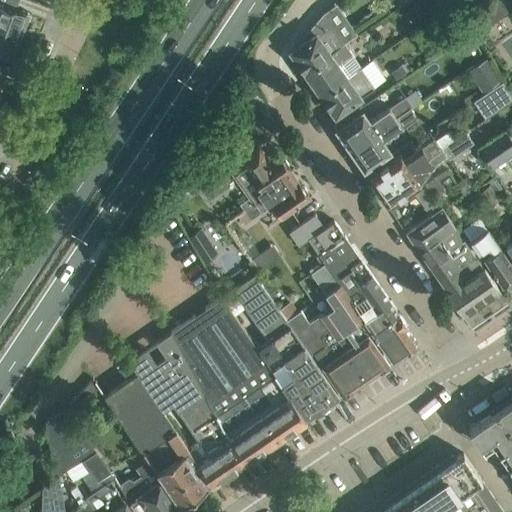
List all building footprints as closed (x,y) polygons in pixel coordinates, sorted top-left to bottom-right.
[(17,0),(0,0),(0,25),(19,33),(27,12),(15,7),(17,0)] [(436,0),(412,0),(411,2),(424,21),(442,8),(436,0)] [(446,0),(453,8),(462,0),(446,0)] [(483,28),(508,12),(500,0),(497,0),(475,15),(483,28)] [(308,39),(291,51),(292,52),(295,55),(293,56),(296,60),(295,63),(299,69),(302,69),(303,71),(329,53),(329,52),(343,42),(344,42),(323,12),(304,34),(308,39)] [(0,51),(10,55),(19,33),(0,25),(0,51)] [(474,41),(463,49),(473,63),(483,56),(474,41)] [(360,67),(343,42),(329,52),(329,53),(303,71),(309,80),(309,83),(312,88),(315,88),(320,95),(359,67),(360,67)] [(486,58),(468,71),(476,83),(495,71),(486,58)] [(351,102),(373,87),(359,67),(320,95),(321,97),(321,100),(324,105),(327,106),(329,108),(330,108),(335,114),(351,102)] [(511,97),(511,96),(502,82),(488,91),(498,107),(511,97)] [(344,140),(350,148),(396,117),(412,106),(412,105),(406,95),(369,121),(362,111),(337,129),(338,131),(337,134),(341,139),(344,140)] [(362,166),(364,168),(389,151),(383,141),(419,116),(412,106),(396,117),(350,148),(356,157),(355,160),(359,165),(362,166)] [(236,115),(241,121),(251,114),(246,107),(236,115)] [(452,139),(377,191),(387,206),(404,194),(420,183),(422,184),(433,167),(447,157),(454,152),(455,154),(474,142),(466,130),(452,139)] [(435,138),(422,147),(412,154),(412,155),(404,160),(399,153),(367,176),(377,191),(452,139),(446,131),(435,138)] [(237,132),(212,149),(222,164),(247,146),(237,132)] [(511,142),(506,134),(481,152),(492,169),(511,156),(511,142)] [(249,197),(240,204),(244,210),(237,216),(237,217),(295,177),(288,168),(289,164),(285,159),(281,158),(280,156),(270,163),(259,148),(241,161),(243,164),(231,173),(249,197)] [(426,183),(427,184),(435,196),(445,189),(436,176),(426,183)] [(295,177),(238,216),(244,223),(250,218),(250,219),(271,204),(281,218),(293,209),(309,197),(306,193),(307,190),(303,185),(300,184),(295,177)] [(419,223),(406,232),(462,313),(498,288),(487,271),(475,254),(467,242),(442,207),(435,196),(427,184),(414,193),(424,207),(413,215),(419,223)] [(315,213),(289,231),(298,244),(308,237),(324,226),(315,213)] [(403,327),(406,324),(333,219),(324,226),(308,237),(326,263),(324,264),(362,318),(364,317),(393,360),(416,345),(403,327)] [(470,240),(467,242),(475,254),(487,246),(491,252),(483,258),(502,285),(511,278),(511,263),(488,227),(470,240)] [(200,231),(190,236),(201,261),(212,256),(200,231)] [(301,256),(311,250),(305,241),(295,248),(301,256)] [(260,252),(252,258),(255,262),(259,269),(268,264),(260,252)] [(389,363),(378,347),(360,320),(362,318),(324,264),(313,272),(334,303),(320,313),(366,379),(389,363)] [(328,379),(311,354),(279,308),(254,273),(232,288),(268,338),(258,345),(307,417),(308,417),(310,420),(334,404),(331,401),(339,395),(328,379)] [(221,295),(189,318),(273,440),(307,417),(258,345),(257,346),(221,295)] [(313,352),(343,395),(366,379),(320,313),(309,321),(300,308),(298,310),(291,299),(279,308),(311,354),(313,352)] [(273,440),(189,318),(171,331),(219,423),(245,460),(273,440)] [(135,373),(211,483),(245,460),(219,423),(171,331),(156,341),(166,356),(156,362),(147,349),(140,353),(140,352),(129,359),(137,372),(135,373)] [(104,394),(127,429),(137,443),(148,459),(178,505),(211,483),(135,373),(105,394),(104,394)] [(94,377),(71,402),(72,406),(103,393),(104,394),(105,394),(94,377)] [(511,398),(468,428),(478,442),(479,445),(495,434),(511,459),(511,398)] [(48,417),(45,422),(47,432),(47,435),(48,442),(49,449),(50,456),(57,475),(59,475),(65,470),(73,480),(89,469),(100,485),(110,479),(78,424),(71,406),(48,417)] [(504,511),(463,452),(376,511),(504,511)] [(127,479),(119,484),(129,499),(137,511),(172,511),(179,507),(178,505),(148,459),(134,469),(140,476),(132,481),(127,479)] [(65,511),(59,475),(57,475),(42,486),(40,511),(65,511)] [(100,485),(89,493),(102,511),(132,511),(110,479),(100,485)] [(102,511),(89,493),(78,500),(76,497),(67,504),(69,511),(102,511)]
